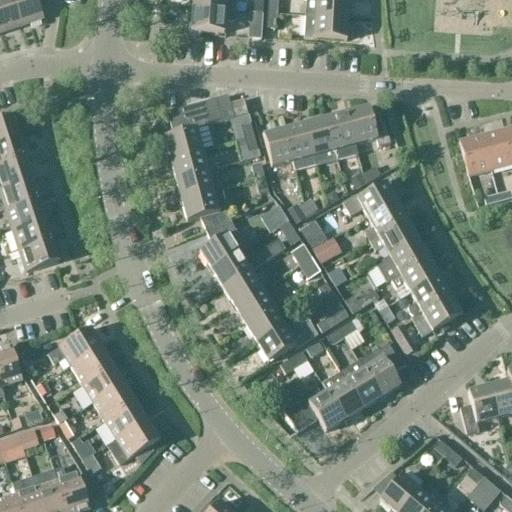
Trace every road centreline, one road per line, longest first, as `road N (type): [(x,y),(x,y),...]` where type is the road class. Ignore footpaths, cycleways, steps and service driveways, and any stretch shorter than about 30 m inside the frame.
road 1 (residential): [(105,71),(511,96)]
road 2 (residential): [(217,445),(149,330),(118,245),(105,183),(105,71)]
road 3 (unknown): [(385,0),(385,87),(511,330)]
road 4 (residential): [(295,510),(470,360),(511,335)]
